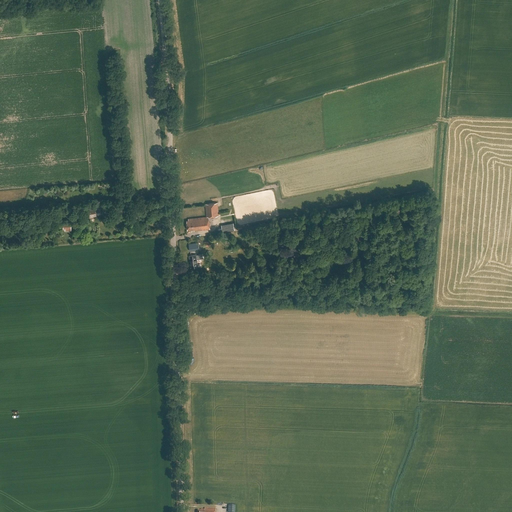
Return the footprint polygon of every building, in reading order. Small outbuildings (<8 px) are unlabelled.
[(205,204),(207,216),(188,218),(188,220),(186,220),(187,230),(194,229),(194,231),(210,230),(209,216),(219,216),(217,203),(205,204)] [(95,215),(101,213),(100,208),(87,211),(88,217),(96,216),(95,215)] [(62,223),(63,231),(71,231),(70,222),(62,223)] [(189,244),(190,251),(199,250),(198,243),(189,244)] [(189,256),(191,268),(200,267),(198,254),(189,256)]
